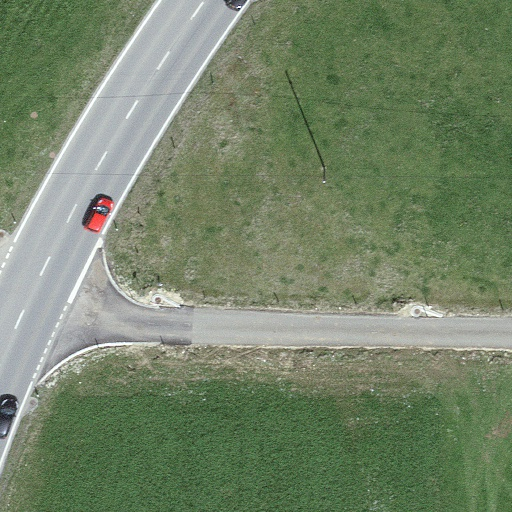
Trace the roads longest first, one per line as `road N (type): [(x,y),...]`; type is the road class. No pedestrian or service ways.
road 1 (track): [(511,342),(137,334),(21,311)]
road 2 (primary): [(0,362),(127,112),(207,0)]
